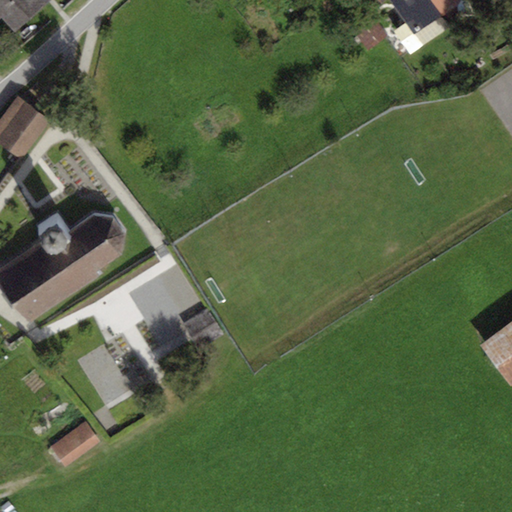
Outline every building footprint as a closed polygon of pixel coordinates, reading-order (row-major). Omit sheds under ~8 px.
[(0,0),(0,23),(2,25),(7,21),(15,31),(51,0),(0,0)] [(396,0),(419,33),(469,0),(396,0)] [(52,121),(21,97),(0,123),(0,139),(23,158),(52,121)] [(75,161),(71,141),(46,145),(50,165),(75,161)] [(52,246),(1,281),(29,321),(123,255),(126,234),(113,218),(93,217),(73,230),(61,213),(39,228),(52,246)] [(511,319),(482,340),(511,382),(511,381),(511,319)] [(85,425),(52,450),(68,470),(100,446),(85,425)]
